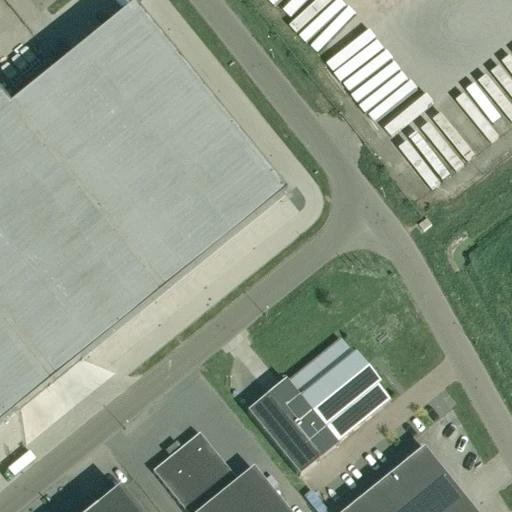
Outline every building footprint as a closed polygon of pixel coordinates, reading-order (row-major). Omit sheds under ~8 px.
[(9,110),(159,298),(285,196),(133,9),(9,110)] [(0,323),(50,386),(159,298),(8,110),(0,99),(0,323)] [(0,323),(0,426),(50,386),(0,323)] [(339,345),(342,343),(341,342),(288,385),(285,382),(284,383),(287,386),(269,401),(266,398),(265,399),(268,402),(249,417),(246,414),(245,415),(298,479),(299,479),(297,476),(315,461),(318,464),(319,463),(316,460),(334,445),(337,448),(338,447),(335,444),(388,401),(388,400),(386,402),(373,387),(376,385),(375,384),(372,386),(352,361),(355,359),(354,358),(351,360),(339,345)] [(237,483),(199,436),(181,451),(176,445),(166,453),(170,459),(152,474),(183,511),(286,511),(252,471),(237,483)] [(473,511),(423,450),(346,511),(473,511)] [(93,511),(134,511),(119,492),(94,511),(93,511)]
